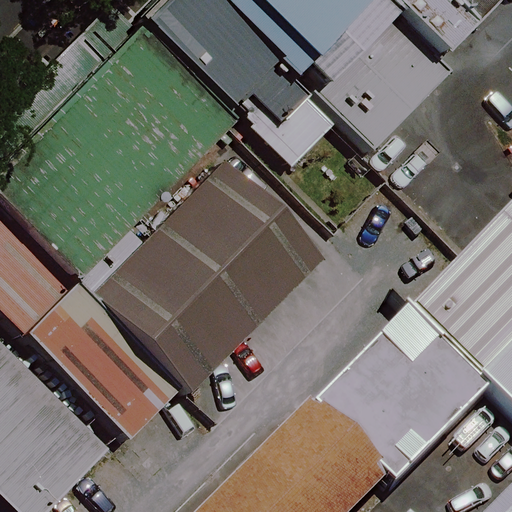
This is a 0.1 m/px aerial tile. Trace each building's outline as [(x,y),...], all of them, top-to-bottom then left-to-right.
[(262,167),(303,126),(322,146),(469,0),(133,0),(0,132),(0,511),(14,511),(277,252),(173,149),(209,114),(262,167)] [(511,194),(444,261),(377,327),(453,403),(511,344),(511,194)] [(377,327),(189,511),(342,511),(453,403),(377,327)] [(511,344),(453,403),(511,463),(511,344)] [(511,511),(511,486),(485,511),(511,511)]
